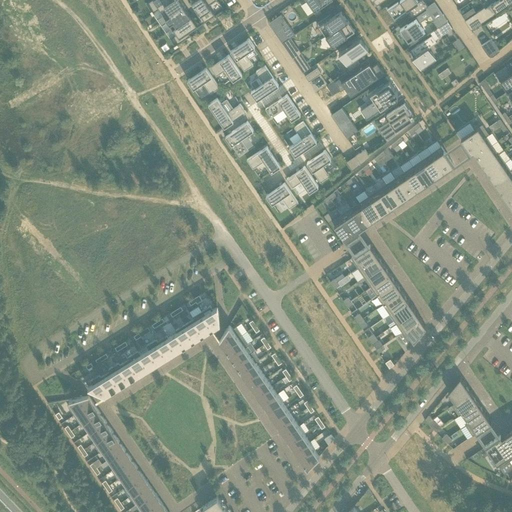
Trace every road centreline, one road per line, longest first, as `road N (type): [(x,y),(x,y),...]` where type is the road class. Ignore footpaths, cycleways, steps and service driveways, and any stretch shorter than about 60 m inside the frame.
road 1 (unclassified): [(197,208),(174,156),(69,11),(50,0)]
road 2 (residential): [(511,242),(356,430)]
road 3 (residential): [(356,430),(221,237)]
road 4 (residential): [(377,459),(511,297)]
road 5 (unclassified): [(35,180),(197,208)]
